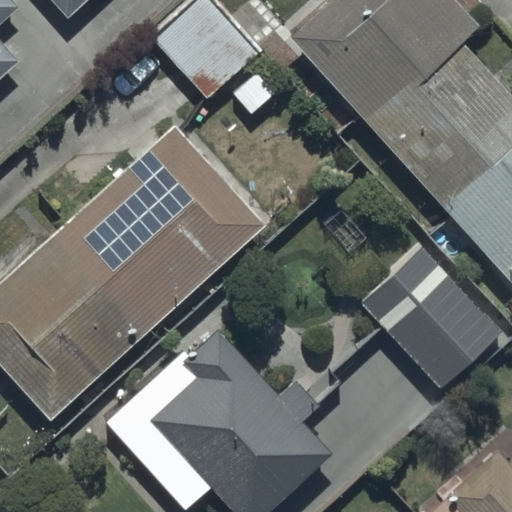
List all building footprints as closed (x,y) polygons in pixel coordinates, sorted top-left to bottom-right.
[(0,0),(0,81),(17,66),(0,46),(0,25),(20,7),(13,0),(0,0)] [(48,0),(66,20),(88,0),(48,0)] [(256,51),(207,0),(193,0),(152,39),(206,97),(256,51)] [(454,0),(334,0),(290,40),(511,286),(511,100),(462,45),(480,29),(454,0)] [(264,227),(173,126),(0,281),(0,366),(49,421),(264,227)] [(500,331),(416,242),(353,302),(437,390),(500,331)] [(213,327),(106,425),(184,511),(207,490),(227,511),(273,511),(332,458),(213,327)] [(511,511),(511,469),(498,454),(432,511),(511,511)]
